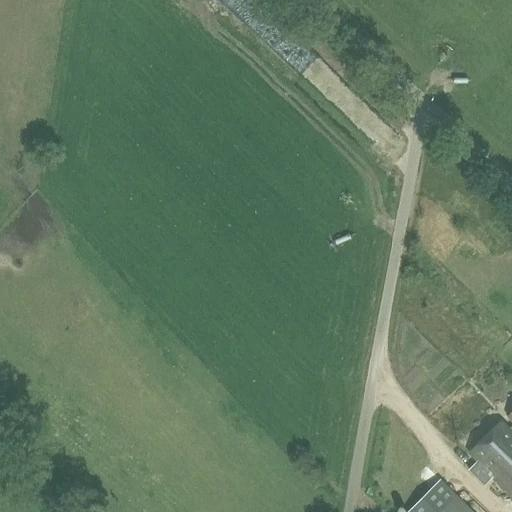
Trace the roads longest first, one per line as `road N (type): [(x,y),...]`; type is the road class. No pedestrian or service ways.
road 1 (unclassified): [(345,511),(418,108)]
road 2 (unclassified): [(418,108),(305,0)]
road 3 (unclassified): [(511,197),(418,108)]
